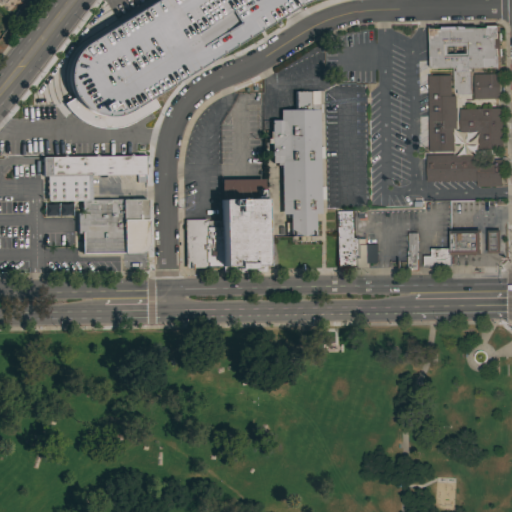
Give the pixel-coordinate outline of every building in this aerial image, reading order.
[(11,0),(0,0),(0,10),(0,11),(11,0)] [(153,0),(84,44),(72,55),(67,67),(67,85),(72,99),(81,108),(95,114),(109,116),(125,111),(198,66),(300,3),(306,1),(310,0),(153,0)] [(498,29),(503,29),(503,32),(500,32),(500,45),(502,45),(502,48),(500,48),(501,56),(498,56),(498,67),(470,67),(470,93),(456,94),(456,89),(453,89),(453,67),(430,68),(429,27),(435,26),(435,29),(441,29),(441,26),(477,25),(477,27),(487,27),(487,25),(498,25),(498,29)] [(473,73),(474,73),(474,70),(479,70),(479,73),(500,73),(500,98),(473,98),(473,73)] [(430,75),(430,72),(449,72),(449,74),(450,74),(451,95),(455,95),(456,128),(453,128),(453,151),(428,151),(427,75),(430,75)] [(455,95),(456,110),(466,110),(465,101),(472,101),(471,73),(469,73),(469,95),(455,95)] [(318,104),(320,104),(320,112),(318,112),(319,150),(322,150),(323,162),(319,162),(319,187),(323,187),(324,199),(320,200),(320,213),(313,213),(313,236),(289,236),(288,214),(281,214),(280,166),(276,166),(276,163),(266,163),(266,151),(270,151),(270,144),(266,144),(266,138),(269,138),(268,132),(270,132),(270,120),(279,120),(279,110),(294,109),(294,91),(309,91),(309,95),(318,95),(318,104)] [(502,107),(502,148),(478,149),(477,131),(459,131),(459,108),(502,107)] [(426,154),(480,154),(480,159),(501,159),(501,185),(476,186),(476,180),(426,181),(426,154)] [(144,174),(89,175),(90,200),(145,199),(146,242),(145,246),(143,250),(140,252),(136,253),(80,254),(80,233),(76,233),(76,213),(80,213),(80,201),(46,201),(45,176),(41,176),(42,155),(145,155),(144,174)] [(263,263),(263,265),(221,266),(208,267),(208,268),(184,268),(183,220),(205,219),(205,221),(220,221),(219,197),(263,196),(263,263)] [(351,211),(352,238),(364,238),(365,244),(377,244),(377,262),(368,262),(368,267),(336,268),(335,211),(351,211)] [(479,229),(480,253),(451,254),(450,230),(479,229)] [(499,229),(500,252),(487,252),(487,229),(499,229)] [(407,232),(417,232),(417,259),(418,259),(418,270),(406,270),(406,266),(407,266),(407,232)] [(423,255),(430,255),(430,248),(450,248),(450,265),(423,265),(423,255)]
